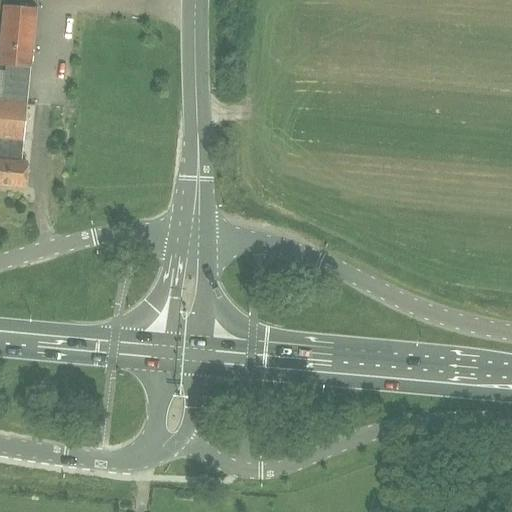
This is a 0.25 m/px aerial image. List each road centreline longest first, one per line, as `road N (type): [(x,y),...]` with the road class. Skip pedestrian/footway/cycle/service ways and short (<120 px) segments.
road 1 (unclassified): [(511,420),(403,426),(268,470),(236,468),(180,439)]
road 2 (unclassified): [(511,336),(466,325),(261,240),(196,227)]
road 3 (primary): [(511,377),(265,360)]
road 4 (tertiary): [(195,0),(196,227)]
road 5 (unclassified): [(196,227),(150,228),(0,264)]
road 6 (tertiary): [(180,439),(147,462),(99,464),(0,447)]
